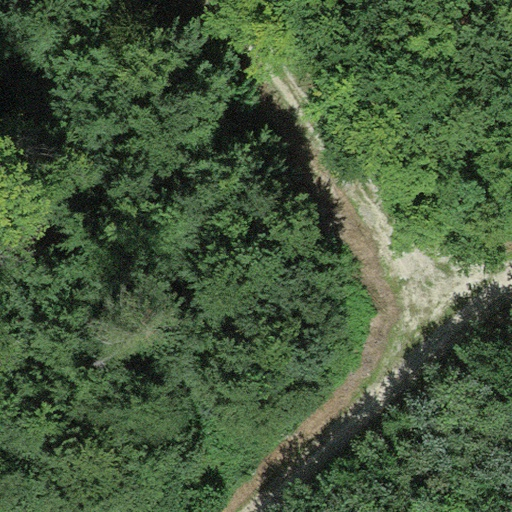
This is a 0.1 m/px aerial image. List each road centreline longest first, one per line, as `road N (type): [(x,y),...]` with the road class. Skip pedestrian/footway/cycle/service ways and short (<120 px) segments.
road 1 (track): [(214,0),(309,118),(443,318)]
road 2 (track): [(251,511),(443,318)]
